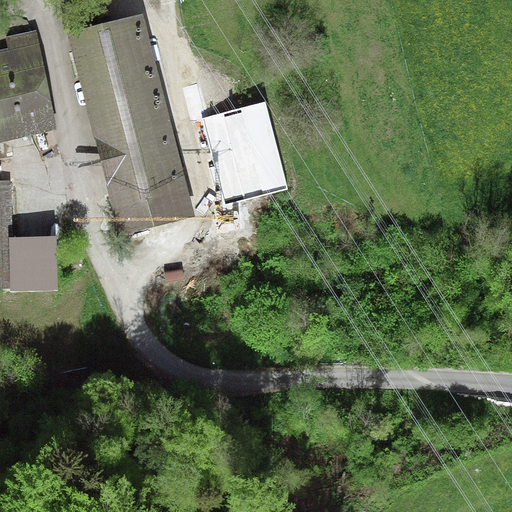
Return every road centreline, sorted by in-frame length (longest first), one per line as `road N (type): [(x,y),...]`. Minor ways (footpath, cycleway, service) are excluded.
road 1 (track): [(511,384),(220,385),(166,365),(146,348),(94,225),(40,0)]
road 2 (track): [(138,0),(155,24),(173,85),(190,178),(191,216),(149,263)]
